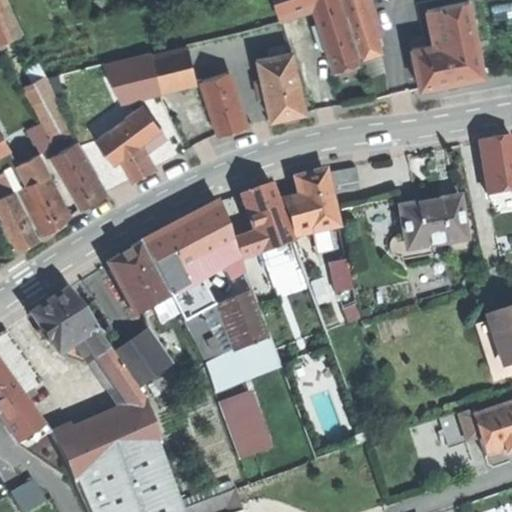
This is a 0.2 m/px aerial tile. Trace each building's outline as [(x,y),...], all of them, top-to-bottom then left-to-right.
[(0,0),(0,41),(19,32),(3,0),(0,0)] [(275,0),(281,18),(313,8),(336,0),(275,0)] [(336,0),(313,8),(321,32),(345,24),(337,0),(336,0)] [(358,0),(344,4),(355,40),(374,34),(370,21),(364,0),(358,0)] [(451,83),(483,77),(468,3),(425,11),(432,45),(411,49),(419,90),(451,83)] [(377,19),(370,21),(374,34),(381,32),(377,19)] [(346,68),(358,64),(345,24),(321,32),(321,33),(326,48),(333,72),(346,68)] [(320,50),(326,48),(321,33),(315,35),(320,50)] [(355,40),(361,60),(381,54),(374,34),(355,40)] [(143,94),(196,81),(188,47),(135,60),(143,94)] [(288,117),(305,113),(292,52),(256,60),(270,121),(288,117)] [(121,99),(143,94),(135,60),(112,65),(121,99)] [(232,131),(245,126),(227,73),(201,82),(219,135),(232,131)] [(24,91),(40,122),(47,134),(68,123),(44,80),(24,91)] [(110,158),(113,163),(119,159),(131,180),(144,173),(154,168),(145,154),(166,139),(142,107),(119,123),(118,121),(115,124),(116,126),(97,140),(104,150),(106,161),(110,158)] [(36,151),(37,150),(52,143),(47,134),(40,122),(24,131),(36,151)] [(72,132),(68,123),(47,134),(52,143),(60,138),(69,133),(72,132)] [(69,133),(60,138),(66,149),(75,144),(69,133)] [(43,161),(51,157),(66,149),(60,138),(52,143),(37,150),(43,161)] [(485,189),(511,187),(511,148),(510,138),(492,141),(478,143),(485,189)] [(51,157),(79,208),(91,201),(103,195),(75,144),(66,149),(51,157)] [(19,188),(26,184),(16,166),(8,149),(0,152),(0,170),(3,169),(4,171),(14,190),(19,188)] [(16,166),(26,184),(46,173),(37,155),(16,166)] [(328,174),(331,188),(359,183),(356,169),(328,174)] [(0,197),(12,191),(14,190),(4,171),(0,173),(0,197)] [(336,227),(323,172),(308,175),(293,179),(299,204),(306,234),(336,227)] [(56,225),(69,216),(46,173),(26,184),(19,188),(42,235),(56,225)] [(259,252),(291,241),(272,184),(254,190),(240,195),(253,234),(259,252)] [(21,209),(12,191),(0,197),(0,217),(1,219),(21,209)] [(423,205),(396,210),(402,237),(404,247),(422,244),(423,248),(430,246),(464,239),(455,198),(423,205)] [(141,243),(161,282),(168,295),(168,296),(186,286),(220,267),(238,257),(218,203),(178,223),(141,243)] [(283,209),(293,237),(306,234),(299,204),(283,209)] [(26,244),(36,239),(21,209),(1,219),(16,249),(26,244)] [(240,259),(259,252),(253,234),(234,240),(240,259)] [(397,260),(402,260),(402,262),(432,256),(430,246),(423,248),(422,244),(404,247),(402,237),(396,238),(393,240),(390,243),(388,247),(389,251),(393,258),(397,260)] [(158,283),(161,282),(141,243),(106,264),(126,302),(132,299),(140,313),(156,303),(165,297),(158,283)] [(244,273),(238,257),(220,267),(228,280),(244,273)] [(329,268),(336,296),(353,292),(346,264),(329,268)] [(206,290),(202,280),(187,288),(186,286),(168,296),(171,301),(181,321),(203,309),(206,290)] [(80,338),(94,329),(67,289),(46,303),(29,313),(57,354),(71,345),(80,338)] [(280,366),(268,336),(234,349),(216,302),(212,304),(206,290),(203,309),(181,321),(183,323),(199,314),(202,320),(220,352),(204,360),(203,361),(218,389),(280,366)] [(250,290),(216,302),(234,349),(268,336),(250,290)] [(168,295),(165,297),(156,303),(159,308),(171,301),(168,296),(168,295)] [(133,317),(140,313),(132,299),(126,302),(133,317)] [(511,308),(503,312),(486,317),(502,367),(511,363),(511,308)] [(186,329),(187,328),(202,320),(199,314),(183,323),(186,329)] [(202,320),(187,328),(204,360),(220,352),(202,320)] [(4,329),(0,332),(0,362),(24,396),(42,383),(4,329)] [(109,350),(94,329),(80,338),(87,348),(95,360),(97,359),(109,350)] [(114,353),(134,381),(162,361),(142,333),(127,343),(114,353)] [(77,354),(87,348),(80,338),(71,345),(77,354)] [(85,367),(95,360),(87,348),(77,354),(85,367)] [(134,385),(109,350),(97,359),(121,394),(134,385)] [(0,418),(17,443),(44,425),(24,396),(0,362),(0,418)] [(143,399),(134,385),(121,394),(131,410),(145,404),(143,399)] [(250,391),(218,403),(238,460),(271,447),(250,391)] [(511,403),(471,417),(478,438),(485,457),(503,451),(504,454),(511,452),(511,451),(511,403)] [(159,444),(145,404),(131,410),(55,444),(73,482),(159,444)] [(464,442),(478,438),(471,417),(470,412),(456,416),(464,442)] [(50,433),(44,425),(17,443),(18,444),(50,433)] [(172,511),(183,508),(159,444),(73,482),(86,511),(172,511)] [(32,480),(10,493),(20,511),(25,511),(44,500),(32,480)]
